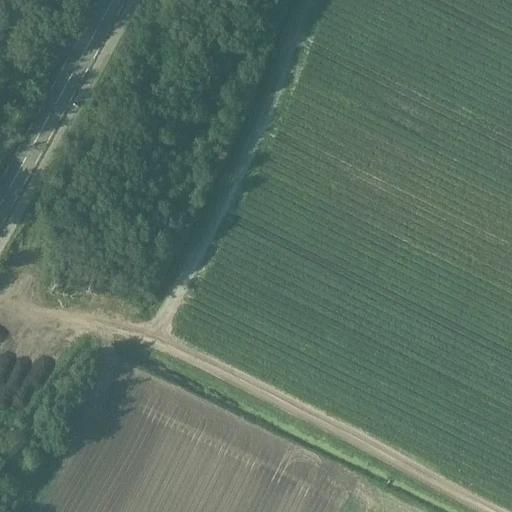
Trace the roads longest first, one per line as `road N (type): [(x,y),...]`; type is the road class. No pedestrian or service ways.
road 1 (track): [(473,511),(162,344),(98,323),(0,307)]
road 2 (track): [(305,0),(256,140),(148,338)]
road 3 (secondary): [(0,202),(111,0)]
